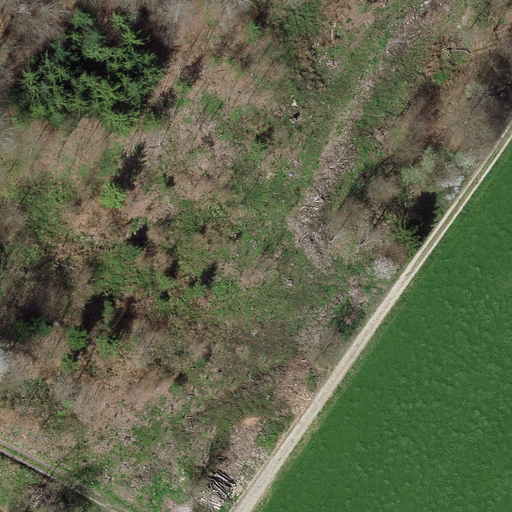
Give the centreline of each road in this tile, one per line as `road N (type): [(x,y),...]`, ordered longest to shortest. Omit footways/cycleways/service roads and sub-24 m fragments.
road 1 (track): [(511,122),(244,511)]
road 2 (track): [(0,432),(122,511)]
